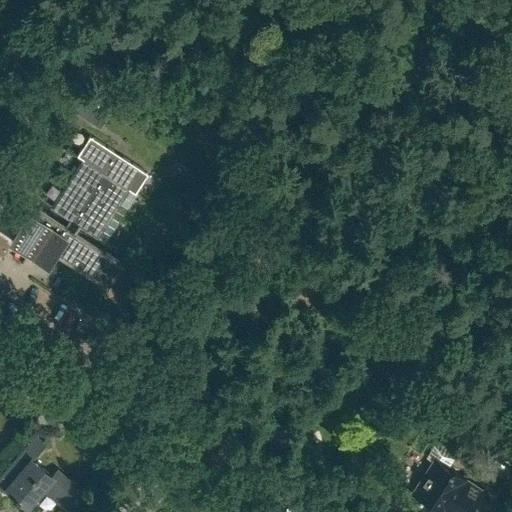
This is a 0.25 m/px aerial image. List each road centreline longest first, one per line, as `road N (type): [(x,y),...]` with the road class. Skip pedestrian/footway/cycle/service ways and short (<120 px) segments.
road 1 (unclassified): [(304,511),(0,304)]
road 2 (track): [(511,71),(342,75),(277,60),(240,41),(196,0)]
